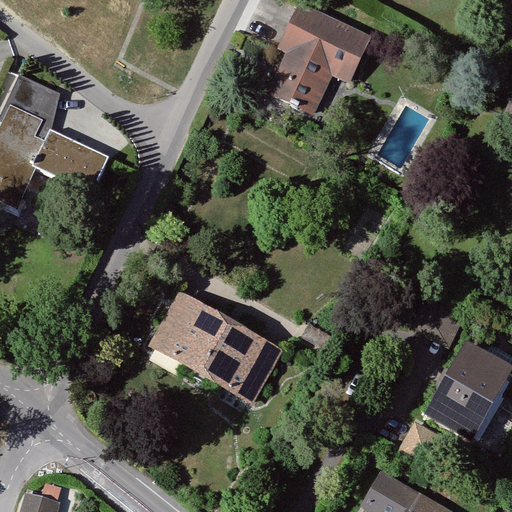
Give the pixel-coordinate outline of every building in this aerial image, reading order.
[(315,116),(334,77),(351,85),(373,38),(301,4),(279,50),(288,54),(269,95),(315,116)] [(0,118),(0,121),(4,124),(0,132),(0,202),(18,211),(36,171),(94,198),(111,161),(46,131),(62,96),(20,76),(0,118)] [(511,121),(511,94),(502,117),(511,121)] [(148,350),(199,379),(232,324),(179,294),(148,350)] [(409,331),(450,351),(465,318),(425,299),(409,331)] [(284,353),(232,324),(199,379),(253,409),(284,353)] [(332,339),(309,329),(303,342),(326,352),(332,339)] [(511,371),(468,346),(425,419),(473,446),(511,378),(511,371)] [(445,441),(416,424),(398,454),(428,471),(445,441)] [(378,458),(365,451),(361,458),(374,465),(378,458)] [(448,511),(382,473),(359,511),(448,511)] [(74,511),(75,510),(26,495),(20,511),(74,511)]
